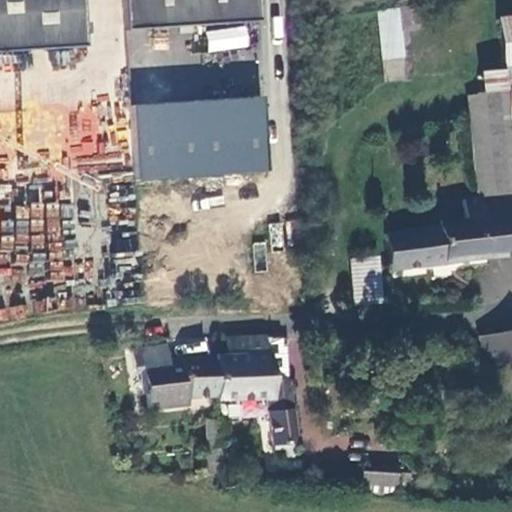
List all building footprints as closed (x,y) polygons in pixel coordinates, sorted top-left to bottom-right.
[(0,0),(0,47),(81,42),(78,0),(0,0)] [(120,0),(123,32),(257,23),(255,0),(120,0)] [(393,74),(386,6),(367,8),(374,76),(393,74)] [(361,77),(354,10),(340,11),(347,80),(361,77)] [(501,87),(504,112),(511,111),(511,20),(493,23),(501,87)] [(482,115),(504,112),(501,87),(480,90),(482,115)] [(260,99),(131,107),(136,182),(265,174),(260,99)] [(477,197),(511,191),(511,174),(504,112),(482,115),(468,117),(477,197)] [(383,271),(511,255),(511,191),(477,197),(477,214),(431,219),(431,228),(380,234),(383,271)] [(383,271),(380,234),(372,235),(375,272),(383,271)] [(340,275),(366,273),(364,260),(340,263),(340,275)] [(367,286),(366,273),(340,275),(341,288),(367,286)] [(341,288),(344,317),(370,317),(367,286),(341,288)] [(485,367),(508,364),(508,363),(511,362),(511,330),(499,334),(477,337),(485,367)] [(283,374),(281,338),(264,337),(224,338),(225,357),(214,357),(215,398),(215,400),(263,398),(272,456),(286,456),(284,441),(290,440),(283,374)] [(215,398),(214,357),(212,357),(212,360),(180,361),(167,362),(165,347),(130,351),(133,369),(142,369),(147,410),(184,406),(184,400),(215,398)] [(355,355),(336,354),(335,370),(354,372),(355,355)] [(207,476),(221,476),(218,421),(205,421),(207,476)] [(352,473),(350,499),(397,502),(399,480),(389,480),(389,475),(352,473)]
